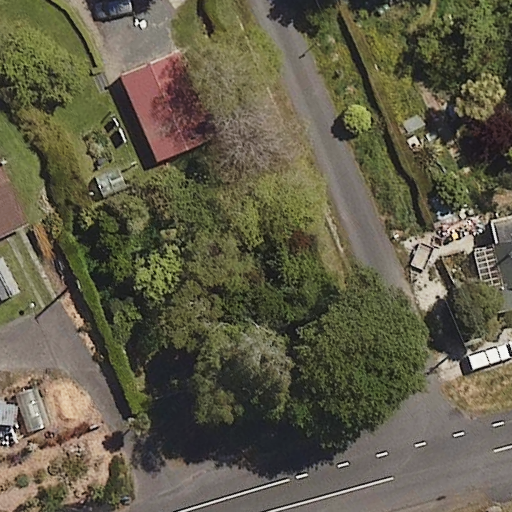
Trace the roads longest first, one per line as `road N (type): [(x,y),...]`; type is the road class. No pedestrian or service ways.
road 1 (residential): [(438,466),(369,241),(268,0)]
road 2 (unclassified): [(277,511),(438,466)]
